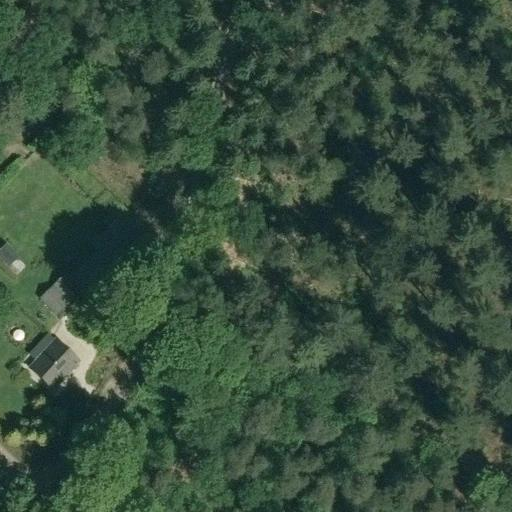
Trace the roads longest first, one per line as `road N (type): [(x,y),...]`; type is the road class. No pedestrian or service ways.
road 1 (track): [(218,0),(162,308),(40,490)]
road 2 (track): [(162,308),(511,488)]
road 3 (track): [(0,130),(23,104),(174,244)]
